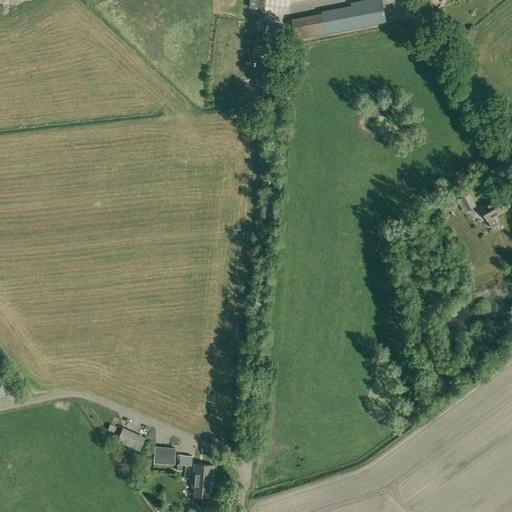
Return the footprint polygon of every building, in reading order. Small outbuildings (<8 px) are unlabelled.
[(386,21),(381,0),(364,0),(350,3),(355,27),(386,21)] [(321,12),(322,14),(292,19),(295,39),(345,29),(341,8),(321,12)] [(479,207),(487,220),(511,207),(504,193),(479,207)] [(475,207),(468,194),(458,200),(464,212),(475,207)] [(110,425),(108,430),(114,433),(116,427),(110,425)] [(117,440),(139,451),(145,438),(122,427),(117,440)] [(153,462),(174,464),(175,447),(155,445),(153,462)] [(212,488),(213,480),(214,465),(194,463),(193,478),(192,487),(195,487),(195,495),(208,497),(209,488),(212,488)]
